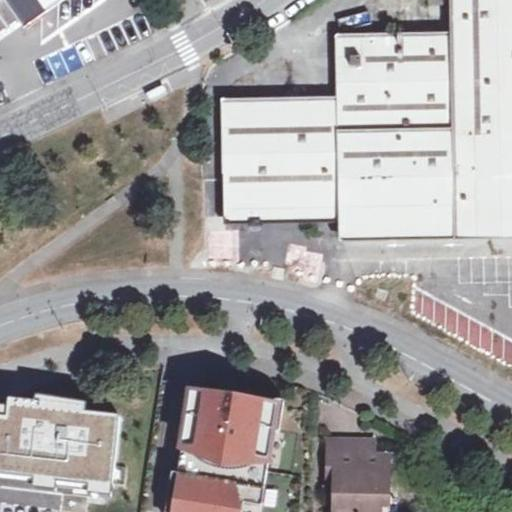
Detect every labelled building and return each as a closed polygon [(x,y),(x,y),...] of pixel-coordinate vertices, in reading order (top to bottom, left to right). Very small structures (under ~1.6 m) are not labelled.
[(3,0),(4,0),(21,25),(56,0),(3,0)] [(338,100),(237,103),(226,103),(223,105),(224,111),(225,211),(226,214),(228,216),(339,214),(339,233),(341,235),(344,237),(511,233),(511,0),(451,0),(452,36),(450,38),(338,41),(338,100)] [(218,399),(187,395),(174,477),(177,478),(172,511),(227,511),(231,486),(261,491),(270,431),(266,430),(270,406),(259,404),(259,401),(218,395),(218,399)] [(57,495),(32,492),(28,511),(45,511),(46,506),(55,507),(56,501),(91,506),(100,442),(17,430),(12,468),(60,475),(57,495)] [(357,440),(325,441),(325,483),(337,484),(338,510),(332,510),(331,511),(376,511),(377,487),(384,487),(383,454),(368,454),(368,445),(357,445),(357,440)]
